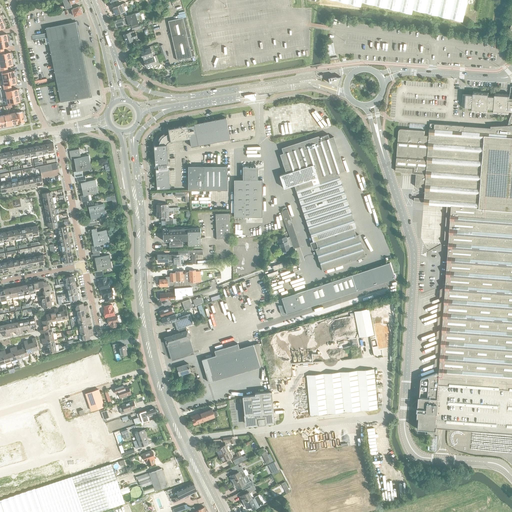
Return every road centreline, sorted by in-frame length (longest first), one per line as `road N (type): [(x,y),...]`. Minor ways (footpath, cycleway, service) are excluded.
road 1 (unclassified): [(386,166),(414,257),(407,440),(420,456),(493,462),(511,475)]
road 2 (secondary): [(218,511),(166,403),(141,286)]
road 3 (unclassified): [(176,105),(306,85),(341,92)]
road 4 (unclassified): [(344,71),(188,96)]
road 5 (residential): [(83,265),(56,129)]
road 6 (residential): [(47,130),(32,99),(11,0)]
road 7 (residential): [(53,397),(72,451),(0,473)]
road 8 (unknown): [(511,395),(445,392),(446,411),(489,412)]
